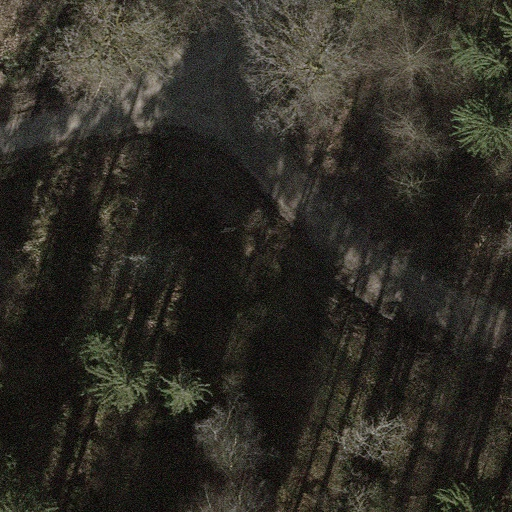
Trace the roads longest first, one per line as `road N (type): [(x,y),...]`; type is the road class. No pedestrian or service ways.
road 1 (track): [(511,331),(384,270),(337,234),(249,137),(225,87)]
road 2 (track): [(0,140),(225,87)]
